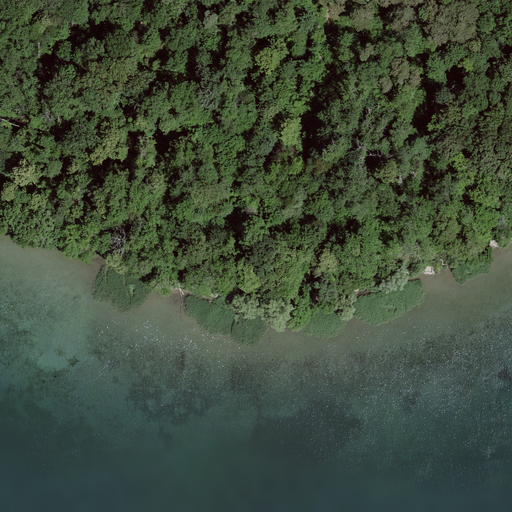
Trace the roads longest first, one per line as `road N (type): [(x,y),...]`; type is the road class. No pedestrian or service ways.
road 1 (track): [(0,156),(90,209),(249,256),(286,245),(329,205),(511,162)]
road 2 (track): [(249,256),(298,0)]
